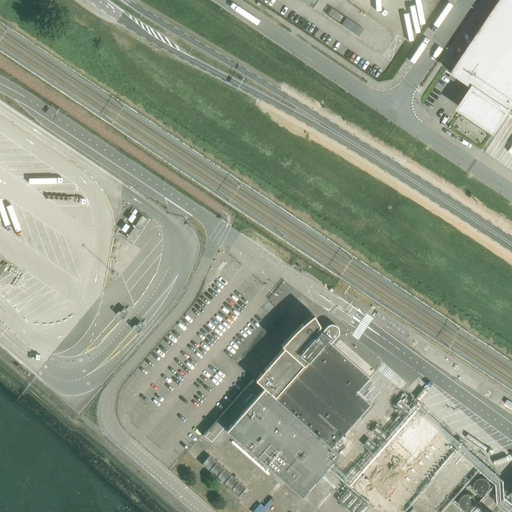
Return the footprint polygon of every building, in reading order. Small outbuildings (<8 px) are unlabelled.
[(511,113),(511,0),(499,0),(451,73),(474,88),(461,108),(494,130),(507,110),(511,113)] [(328,15),(339,22),(343,17),(332,9),(328,15)] [(131,242),(146,219),(142,216),(126,238),(131,242)] [(254,379),(203,436),(211,443),(223,429),(301,497),(339,454),(333,448),(370,403),(358,392),(370,378),(331,343),(338,336),(338,335),(339,333),(339,332),(339,331),(339,330),(339,329),(338,328),(337,327),(337,326),(336,325),(335,324),(333,324),(332,324),(331,324),(330,324),(329,324),(328,325),(327,326),(323,330),(322,331),(319,329),(318,331),(315,328),(319,324),(314,316),(310,318),(306,321),(302,324),(298,327),(294,331),(291,334),(287,338),(284,342),(281,346),(283,348),(255,380),(254,379)] [(415,421),(422,427),(426,424),(418,417),(415,421)] [(209,455),(201,464),(238,497),(246,488),(209,455)] [(488,486),(487,484),(486,481),(484,479),(481,479),(478,479),(475,481),(473,483),(473,486),(473,488),(475,491),(477,493),(480,493),(483,493),(485,491),(487,489),(488,486)] [(474,502),(473,499),(472,497),(471,495),(469,495),(466,494),(463,495),(461,496),(459,499),(458,502),(458,504),(460,507),(462,509),(465,510),(467,510),(469,509),(471,508),(473,505),(474,502)]
